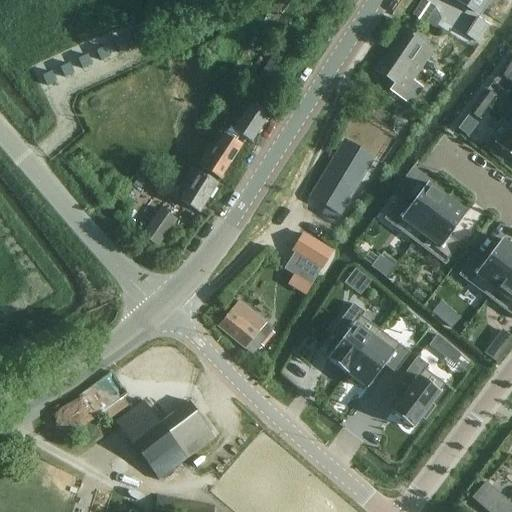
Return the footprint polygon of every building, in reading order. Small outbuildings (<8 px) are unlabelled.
[(456,0),(478,14),(486,0),(456,0)] [(475,21),(463,38),(476,46),(487,29),(475,21)] [(140,31),(131,35),(135,45),(144,40),(140,31)] [(388,52),(419,73),(433,51),(403,31),(388,52)] [(122,39),(113,44),(118,53),(127,49),(122,39)] [(104,48),(95,52),(100,62),(109,57),(104,48)] [(413,82),(419,73),(388,52),(375,71),(394,84),(389,91),(411,106),(423,89),(413,82)] [(287,63),(272,54),(257,78),(272,87),(287,63)] [(86,56),(77,61),(81,70),(91,66),(86,56)] [(69,65),(59,69),(64,79),(73,74),(69,65)] [(511,68),(509,66),(502,75),(508,81),(511,75),(511,68)] [(51,73),(41,77),(46,87),(55,82),(51,73)] [(489,92),(480,104),(486,109),(495,97),(489,92)] [(252,143),(271,115),(252,103),(233,130),(227,126),(222,134),(203,165),(222,178),(242,146),(237,143),(241,137),(252,143)] [(480,104),(472,115),(478,120),(486,109),(480,104)] [(511,123),(505,118),(482,148),(502,162),(509,153),(511,155),(511,123),(511,124),(511,123)] [(320,174),(308,195),(339,213),(372,156),(342,138),(333,153),(320,174)] [(199,212),(217,184),(198,173),(190,169),(178,188),(185,192),(180,201),(199,212)] [(398,200),(383,219),(413,242),(446,198),(427,183),(409,208),(408,207),(398,200)] [(446,198),(413,242),(444,264),(458,245),(448,238),(447,237),(466,213),(446,198)] [(325,205),(320,214),(333,222),(339,213),(325,205)] [(158,246),(175,221),(160,210),(142,235),(158,246)] [(302,234),(290,253),(292,254),(302,260),(311,265),(316,269),(320,271),(325,263),(327,259),(331,252),(308,238),(302,234)] [(473,256),(457,276),(487,299),(511,265),(511,249),(501,241),(484,264),(480,261),(473,256)] [(370,264),(369,265),(383,275),(395,260),(381,250),(375,256),(370,264)] [(511,265),(487,299),(511,317),(511,265)] [(353,268),(343,282),(350,288),(361,274),(353,268)] [(439,300),(430,311),(440,319),(449,308),(439,300)] [(251,355),(265,340),(273,330),(237,301),(217,327),(251,355)] [(344,335),(326,360),(346,375),(379,331),(360,317),(363,313),(352,305),(334,328),(341,333),(344,335)] [(511,337),(501,328),(492,340),(504,349),(511,338),(511,337)] [(379,331),(346,375),(365,390),(383,366),(392,372),(393,373),(409,353),(407,352),(379,331)] [(435,334),(428,344),(440,354),(448,345),(435,334)] [(404,386),(386,410),(409,427),(411,428),(419,417),(422,419),(423,420),(424,420),(434,407),(430,404),(444,385),(443,384),(442,383),(424,370),(428,366),(426,364),(416,357),(398,382),(404,386)] [(111,373),(51,416),(66,438),(72,433),(82,447),(104,432),(95,418),(103,413),(128,396),(111,373)] [(186,459),(160,424),(143,401),(136,407),(115,422),(157,480),(186,459)] [(160,424),(186,459),(215,438),(200,418),(189,403),(160,424)] [(212,511),(214,507),(157,496),(153,511),(212,511)] [(504,498),(491,511),(511,511),(511,505),(505,499),(504,498)]
